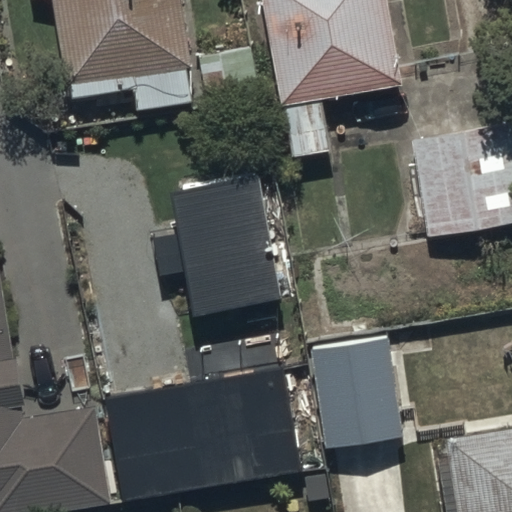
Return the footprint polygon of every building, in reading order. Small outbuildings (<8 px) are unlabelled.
[(197,109),(179,0),(31,0),(33,12),(56,9),(69,95),(73,95),(75,108),(138,98),(141,118),(197,109)] [(261,0),(293,166),(334,158),(325,109),(408,93),(390,0),(261,0)] [(511,134),(418,148),(431,242),(511,230),(511,134)] [(187,199),(173,201),(196,329),(283,314),(260,183),(257,184),(254,171),(184,184),(187,199)] [(0,511),(112,511),(99,412),(24,422),(23,413),(26,413),(20,367),(17,367),(1,256),(0,256),(0,511)] [(391,346),(315,355),(327,452),(402,443),(391,346)] [(126,505),(303,476),(287,375),(280,376),(277,354),(251,358),(255,384),(110,408),(126,505)] [(511,511),(511,435),(450,445),(459,511),(511,511)]
